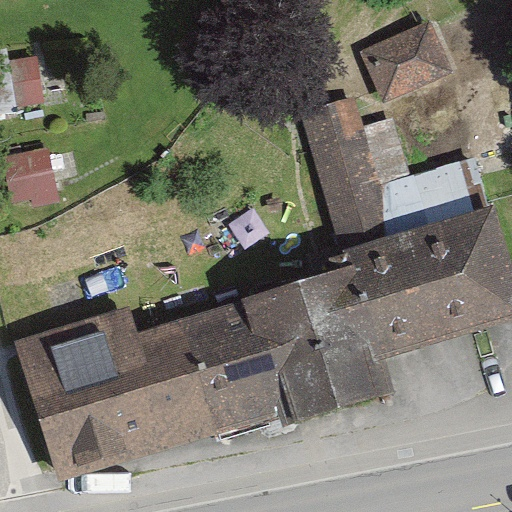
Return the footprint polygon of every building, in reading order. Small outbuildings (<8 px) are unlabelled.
[(360,54),(379,97),(440,71),(420,28),(360,54)] [(324,263),(329,280),(345,275),(366,340),(371,358),(511,315),(511,308),(467,162),(402,181),(383,119),(352,129),(344,102),(297,116),(340,258),(324,263)] [(57,124),(17,129),(23,177),(63,172),(57,124)] [(329,280),(176,326),(206,424),(276,403),(282,422),(381,391),(371,358),(366,340),(345,275),(329,280)] [(116,345),(111,325),(15,355),(51,472),(206,424),(176,326),(116,345)]
